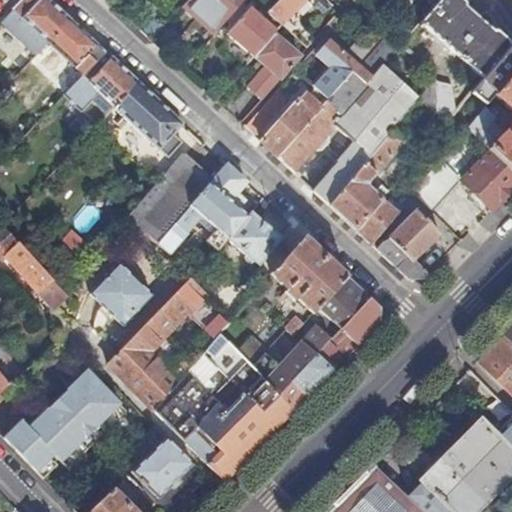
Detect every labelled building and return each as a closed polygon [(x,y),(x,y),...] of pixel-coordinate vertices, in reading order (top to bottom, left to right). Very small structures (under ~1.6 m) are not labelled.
[(47,0),(20,0),(11,9),(48,44),(70,21),(47,0)] [(190,0),(187,4),(218,33),(246,0),(190,0)] [(279,0),(269,11),(268,12),(282,25),(290,33),(294,29),(286,22),(307,0),(279,0)] [(454,0),(440,0),(420,24),(483,79),(485,77),(508,48),(454,0)] [(241,54),(245,50),(253,56),(254,58),(274,34),(275,33),(249,10),(228,35),(230,37),(226,41),(241,54)] [(70,21),(48,44),(82,76),(104,53),(70,21)] [(266,68),(248,89),(262,101),(281,80),(300,57),(274,34),(254,58),(266,68)] [(331,67),(313,87),(327,100),(352,71),(367,84),(382,67),(397,50),(386,41),(362,68),(329,39),(316,55),(331,67)] [(369,52),(361,43),(352,53),(361,60),(369,52)] [(511,44),(508,48),(485,77),(501,91),(511,78),(511,44)] [(104,53),(82,76),(63,96),(80,112),(98,93),(112,107),(135,82),(104,53)] [(336,126),(354,106),(371,122),(354,142),(338,161),(339,161),(313,192),(329,206),(392,131),(417,100),(382,67),(367,84),(352,71),(327,100),(321,106),(322,107),(277,159),(300,180),(307,172),(301,167),(316,149),(322,149),(327,143),(327,137),(336,126)] [(437,83),(428,75),(423,105),(446,123),(457,111),(452,87),(437,83)] [(486,132),(496,121),(486,109),(469,130),(491,151),(511,171),(511,78),(501,91),(495,98),(511,113),(511,127),(496,143),(486,132)] [(135,82),(112,107),(158,149),(181,125),(135,82)] [(288,99),(279,92),(246,129),(254,137),(288,99)] [(304,100),(302,97),(261,144),(277,159),(322,107),(321,106),(312,98),(311,98),(307,96),(304,100)] [(354,106),(336,126),(354,142),(371,122),(354,106)] [(392,131),(329,206),(356,231),(382,200),(386,195),(382,192),(378,196),(366,187),(404,141),(392,131)] [(511,171),(491,151),(462,182),(492,211),(511,191),(511,171)] [(211,181),(183,155),(127,219),(130,222),(156,245),(211,181)] [(459,179),(441,162),(415,193),(413,195),(431,213),(459,183),(459,179)] [(225,165),(211,181),(156,245),(154,246),(167,257),(200,219),(215,231),(206,242),(218,252),(226,241),(246,218),(237,210),(239,206),(228,197),(242,181),(225,165)] [(386,203),(382,200),(356,231),(371,245),(377,238),(413,195),(415,193),(408,188),(401,196),(400,202),(396,205),(389,200),(386,203)] [(439,234),(417,212),(388,241),(407,258),(412,263),(414,261),(439,234)] [(246,218),(226,241),(257,266),(280,239),(249,214),(246,218)] [(39,296),(40,295),(45,301),(55,311),(66,297),(36,264),(0,225),(0,260),(1,262),(4,258),(39,296)] [(292,302),(295,300),(313,315),(318,309),(346,279),(302,237),(270,275),(286,290),(279,297),(283,301),(287,297),(292,302)] [(377,238),(371,245),(397,269),(407,258),(388,241),(386,243),(383,243),(377,238)] [(408,280),(423,280),(429,275),(414,261),(412,263),(407,258),(397,269),(408,280)] [(118,265),(88,295),(100,307),(109,316),(121,327),(150,297),(118,265)] [(368,300),(346,279),(318,309),(340,330),(368,300)] [(201,296),(187,282),(106,365),(153,413),(177,384),(219,335),(230,322),(201,299),(201,296)] [(35,300),(31,303),(36,308),(38,307),(40,305),(35,300)] [(379,310),(368,300),(340,330),(340,331),(341,332),(338,336),(347,344),(353,351),(379,325),(379,310)] [(31,303),(25,308),(30,313),(36,308),(31,303)] [(303,325),(295,318),(283,330),(291,337),(303,325)] [(263,352),(249,366),(267,383),(266,385),(293,411),(305,399),(289,382),(315,356),(319,353),(329,342),(330,340),(314,325),(277,365),(263,352)] [(511,326),(501,338),(511,349),(511,350),(509,353),(511,355),(511,326)] [(219,335),(177,384),(153,413),(183,442),(215,404),(223,411),(202,435),(236,469),(293,411),(266,385),(267,383),(249,366),(236,352),(219,335)] [(475,358),(479,361),(500,340),(496,336),(475,358)] [(479,361),(476,363),(511,398),(511,355),(509,353),(511,350),(511,349),(501,338),(500,340),(479,361)] [(248,339),(236,352),(249,366),(262,353),(248,339)] [(329,342),(319,353),(336,368),(346,358),(339,353),(329,342)] [(347,344),(343,349),(349,355),(353,351),(347,344)] [(349,355),(343,349),(339,353),(346,358),(349,355)] [(315,356),(289,382),(305,399),(332,373),(315,356)] [(57,400),(37,420),(44,426),(35,435),(32,432),(23,441),(12,430),(3,439),(36,472),(51,458),(54,454),(61,462),(65,458),(97,426),(104,420),(118,405),(85,372),(75,382),(82,388),(72,398),(63,407),(57,400)] [(82,388),(75,382),(66,391),(72,398),(82,388)] [(72,398),(66,391),(57,400),(63,407),(72,398)] [(495,399),(485,408),(497,422),(507,414),(495,399)] [(223,411),(215,404),(183,442),(199,459),(208,449),(232,473),(236,469),(202,435),(223,411)] [(497,432),(496,433),(511,447),(511,416),(511,417),(497,432)] [(44,426),(37,420),(28,428),(32,432),(35,435),(44,426)] [(21,421),(12,430),(23,441),(32,432),(28,428),(21,421)] [(419,483),(419,484),(405,499),(419,511),(467,511),(511,467),(511,455),(478,422),(448,454),(445,452),(442,457),(436,461),(438,463),(419,483)] [(166,438),(155,428),(131,451),(142,462),(166,438)] [(131,473),(158,499),(193,466),(166,438),(142,462),(131,473)] [(208,449),(199,459),(223,482),(229,476),(232,473),(208,449)] [(328,511),(419,511),(405,499),(372,468),(328,511)] [(130,511),(126,508),(143,492),(128,476),(111,493),(111,492),(89,511),(130,511)]
